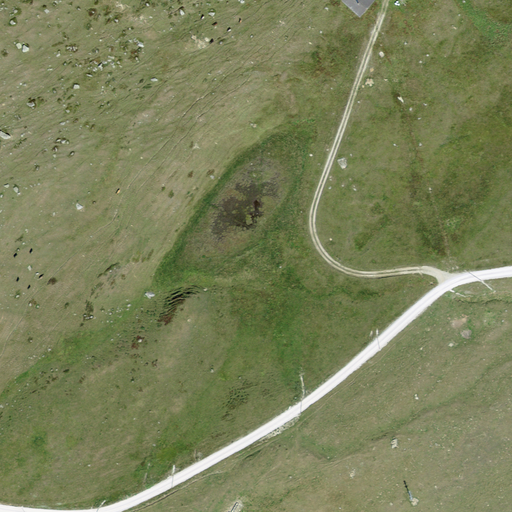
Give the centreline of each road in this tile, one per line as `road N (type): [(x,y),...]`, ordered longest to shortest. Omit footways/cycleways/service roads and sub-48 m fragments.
road 1 (track): [(111,511),(285,417),(452,281)]
road 2 (track): [(452,281),(420,268),(345,270),(324,254),(313,228),(314,205),(388,0)]
